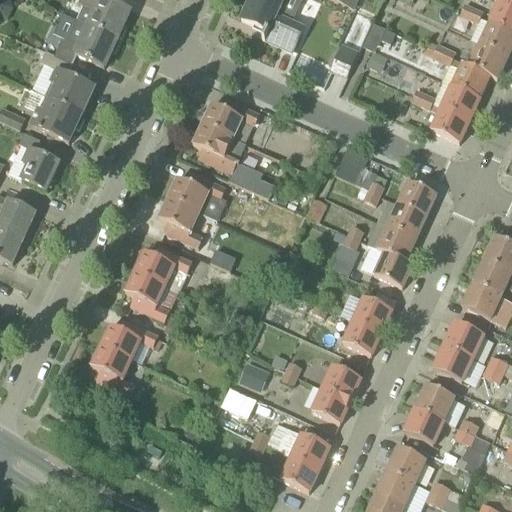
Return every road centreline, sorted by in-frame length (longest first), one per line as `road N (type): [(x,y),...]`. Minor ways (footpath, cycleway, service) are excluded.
road 1 (residential): [(0,426),(34,374),(177,54)]
road 2 (residential): [(328,511),(476,189)]
road 3 (residential): [(476,189),(177,54)]
